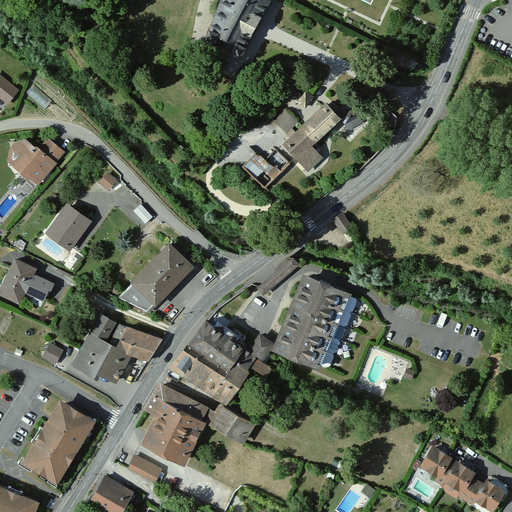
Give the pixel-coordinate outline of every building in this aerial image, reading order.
[(240,57),(267,4),(259,0),(225,0),(205,41),(214,45),(217,40),(234,49),(232,54),(240,57)] [(20,85),(0,68),(0,87),(11,96),(20,85)] [(299,100),(306,106),(313,98),(306,92),(299,100)] [(341,116),(351,129),(364,119),(354,106),(341,116)] [(326,108),(288,145),(308,168),(320,158),(309,147),(338,120),(326,108)] [(278,121),(286,129),(295,120),(286,112),(278,121)] [(39,182),(63,153),(49,140),(38,154),(35,151),(36,150),(26,142),(19,144),(13,151),(11,160),(29,175),(31,175),(39,182)] [(243,169),(265,190),(289,164),(275,151),(264,163),(255,155),(243,169)] [(107,174),(100,181),(108,188),(114,180),(107,174)] [(141,204),(133,211),(145,224),(152,217),(141,204)] [(52,232),(70,245),(82,228),(84,230),(90,221),(70,207),(52,232)] [(341,215),(333,221),(334,222),(343,233),(351,228),(341,215)] [(349,231),(344,235),(350,243),(355,239),(349,231)] [(119,298),(147,311),(189,267),(167,247),(119,298)] [(0,292),(0,293),(19,302),(25,289),(45,298),(52,282),(32,273),(34,268),(15,259),(0,292)] [(302,276),(273,346),(322,366),(326,364),(352,299),(350,295),(326,285),(327,284),(326,280),(319,278),(315,279),(314,281),(302,276)] [(84,349),(76,362),(97,374),(99,370),(117,380),(132,353),(150,360),(162,339),(120,324),(108,343),(103,341),(114,321),(102,314),(94,327),(84,349)] [(206,321),(190,343),(229,369),(234,361),(248,370),(251,366),(265,374),(270,366),(257,357),(264,360),(270,355),(266,352),(265,348),(258,343),(253,345),(249,351),(235,341),(239,336),(218,321),(214,327),(206,321)] [(214,390),(229,369),(190,343),(174,365),(184,371),(214,390)] [(51,344),(45,356),(58,362),(63,350),(51,344)] [(229,369),(214,390),(227,399),(248,370),(234,361),(229,369)] [(413,372),(407,370),(405,376),(411,378),(413,372)] [(162,384),(156,394),(203,419),(240,439),(250,421),(225,406),(221,413),(202,403),(181,392),(180,395),(162,384)] [(182,460),(203,419),(156,394),(149,405),(162,413),(146,442),(182,460)] [(41,471),(53,479),(60,467),(62,468),(67,460),(66,460),(78,439),(82,433),(83,433),(91,419),(65,403),(56,416),(54,415),(45,428),(41,426),(33,440),(37,443),(26,462),(33,466),(35,464),(43,468),(41,471)] [(444,485),(446,480),(455,468),(447,464),(450,459),(433,449),(423,466),(439,476),(436,480),(444,485)] [(135,455),(129,468),(154,481),(155,479),(160,469),(135,455)] [(460,495),(467,499),(478,483),(471,479),(474,474),(457,464),(455,468),(446,480),(462,490),(460,495)] [(104,480),(92,501),(97,504),(111,511),(120,511),(131,494),(104,480)] [(478,483),(467,499),(475,504),(478,499),(493,509),(504,492),(488,482),(485,487),(478,483)] [(30,511),(34,504),(19,499),(21,491),(8,486),(6,492),(0,489),(0,511),(30,511)]
